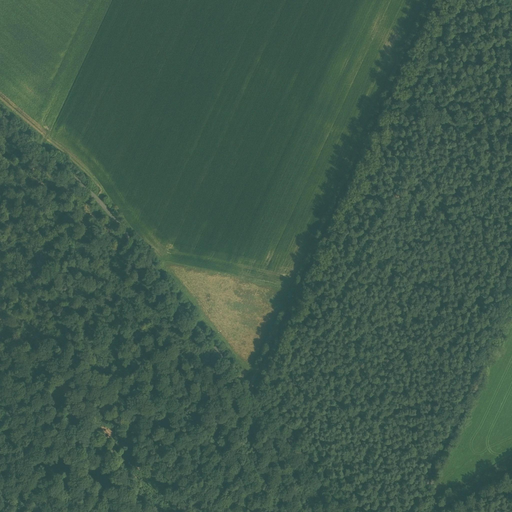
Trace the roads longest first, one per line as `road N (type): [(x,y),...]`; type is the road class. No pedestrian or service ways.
road 1 (unclassified): [(0,114),(101,202),(340,511)]
road 2 (track): [(432,0),(247,387)]
